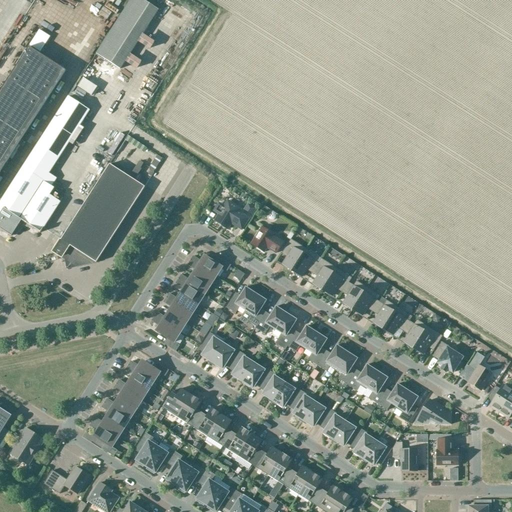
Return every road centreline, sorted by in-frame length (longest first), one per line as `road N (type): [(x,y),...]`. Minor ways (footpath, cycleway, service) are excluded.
road 1 (residential): [(125,327),(186,235),(198,230),(477,409),(477,418)]
road 2 (residential): [(419,489),(376,487),(125,327)]
road 3 (unclassified): [(100,316),(184,167)]
road 4 (residential): [(66,433),(187,511)]
road 5 (residential): [(125,327),(66,433)]
